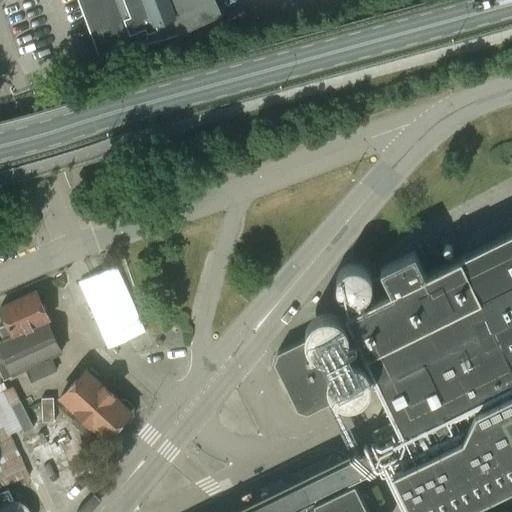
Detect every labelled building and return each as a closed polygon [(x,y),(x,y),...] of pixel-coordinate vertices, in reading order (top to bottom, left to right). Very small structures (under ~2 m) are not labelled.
[(79,0),(82,9),(99,54),(162,39),(189,29),(222,14),(215,0),(79,0)] [(511,511),(511,229),(346,311),(352,323),(337,331),(351,360),(352,359),(364,384),(378,377),(403,429),(511,373),(511,511)] [(8,323),(0,326),(0,331),(3,339),(0,340),(0,347),(12,374),(29,365),(35,378),(55,369),(50,356),(61,351),(46,319),(48,318),(35,290),(0,306),(8,323)] [(120,400),(95,377),(98,374),(90,367),(87,370),(85,368),(60,396),(79,413),(71,422),(92,441),(100,433),(105,438),(120,420),(121,421),(127,421),(134,414),(133,406),(127,399),(121,399),(120,400)] [(428,511),(505,473),(511,470),(511,396),(478,413),(391,456),(418,511),(428,511)] [(11,405),(24,431),(33,427),(20,400),(11,405)] [(0,487),(28,474),(2,418),(0,418),(0,487)] [(368,511),(353,480),(313,500),(318,511),(368,511)]
